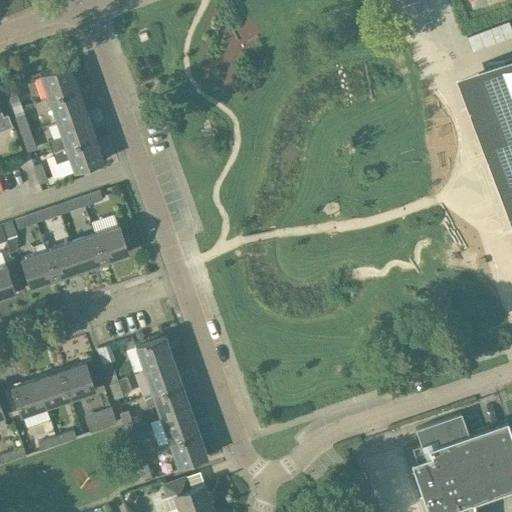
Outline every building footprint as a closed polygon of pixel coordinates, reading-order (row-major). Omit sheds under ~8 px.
[(511,60),(478,74),(502,139),(492,143),(511,195),(511,60)] [(49,97),(78,87),(69,62),(41,72),(49,97)] [(12,81),(3,84),(9,102),(19,98),(12,81)] [(49,97),(57,121),(86,111),(78,87),(49,97)] [(0,130),(12,126),(8,114),(4,116),(0,105),(0,130)] [(94,135),(86,111),(57,121),(62,135),(48,140),(52,150),(94,135)] [(15,117),(21,134),(31,130),(25,113),(15,117)] [(37,147),(31,130),(21,134),(27,151),(37,147)] [(94,135),(52,150),(57,162),(70,157),(74,169),(103,160),(94,135)] [(41,162),(32,165),(38,183),(48,180),(41,162)] [(80,196),(83,205),(102,198),(99,189),(80,196)] [(83,205),(80,196),(56,204),(59,213),(83,205)] [(59,213),(56,204),(32,212),(35,221),(59,213)] [(35,221),(32,212),(15,218),(18,227),(35,221)] [(0,223),(4,236),(5,238),(16,235),(16,233),(11,219),(0,223)] [(93,232),(102,259),(127,251),(117,223),(93,232)] [(69,240),(79,268),(102,259),(93,232),(69,240)] [(56,245),(45,248),(55,276),(79,268),(69,240),(56,245)] [(30,285),(55,276),(45,248),(43,243),(31,247),(33,253),(20,257),(30,285)] [(1,251),(0,251),(0,294),(13,290),(21,288),(17,274),(9,276),(1,251)] [(135,344),(144,369),(173,359),(164,335),(135,344)] [(98,346),(96,347),(108,382),(118,378),(112,360),(111,360),(105,344),(98,346)] [(60,368),(70,397),(95,389),(86,359),(60,368)] [(144,369),(152,392),(153,393),(181,383),(173,359),(144,369)] [(70,397),(60,368),(36,377),(46,405),(70,397)] [(118,378),(108,382),(114,399),(127,393),(131,388),(126,375),(118,378)] [(20,414),(46,405),(36,377),(10,385),(20,414)] [(161,417),(190,407),(181,383),(153,393),(152,392),(144,395),(147,407),(156,404),(161,416),(161,417)] [(169,441),(198,431),(190,407),(161,417),(161,416),(150,420),(159,443),(169,440),(169,441)] [(119,412),(126,430),(134,427),(128,409),(119,412)] [(86,423),(90,432),(107,426),(104,417),(86,423)] [(471,511),(471,502),(511,487),(511,434),(507,419),(429,445),(427,440),(412,446),(416,459),(410,461),(427,511),(471,511)] [(134,427),(126,430),(132,447),(140,443),(134,427)] [(73,428),(55,434),(59,443),(76,437),(73,428)] [(198,431),(169,441),(178,466),(207,456),(198,431)] [(59,443),(55,434),(37,440),(40,449),(59,443)] [(21,445),(15,448),(0,452),(0,463),(24,455),(21,445)] [(137,461),(144,480),(152,477),(145,458),(137,461)] [(178,506),(179,511),(196,511),(212,506),(205,484),(191,490),(186,476),(164,484),(168,495),(160,498),(164,511),(178,506)] [(137,497),(130,493),(124,503),(132,507),(137,497)]
